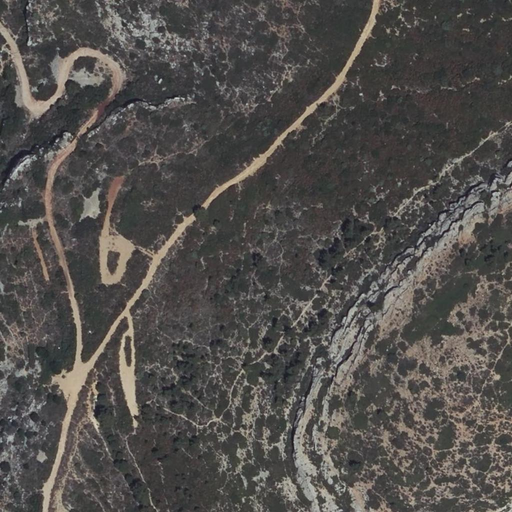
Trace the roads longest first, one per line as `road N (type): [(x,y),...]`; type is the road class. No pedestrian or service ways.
road 1 (track): [(47,511),(51,466),(80,374),(176,235),(343,75),(377,0)]
road 2 (track): [(0,25),(39,110),(56,98),(67,61),(83,51),(106,57),(120,80),(53,167),(48,194),(81,336),(80,374)]
